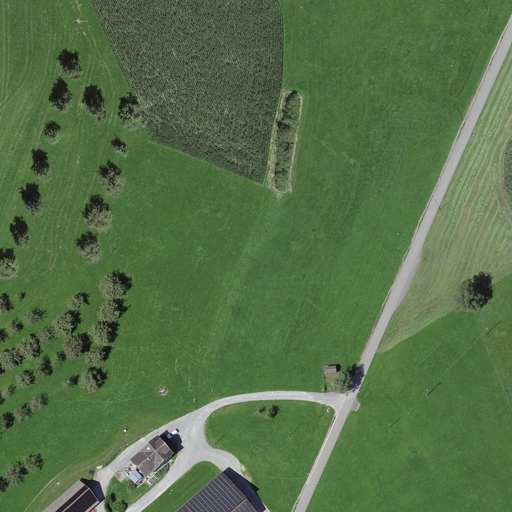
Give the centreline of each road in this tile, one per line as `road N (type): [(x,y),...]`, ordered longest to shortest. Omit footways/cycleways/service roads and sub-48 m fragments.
road 1 (unclassified): [(300,511),(511,31)]
road 2 (track): [(132,511),(172,478),(199,418),(222,403),(293,396),(346,407)]
road 3 (track): [(99,511),(113,470),(161,433),(199,418)]
